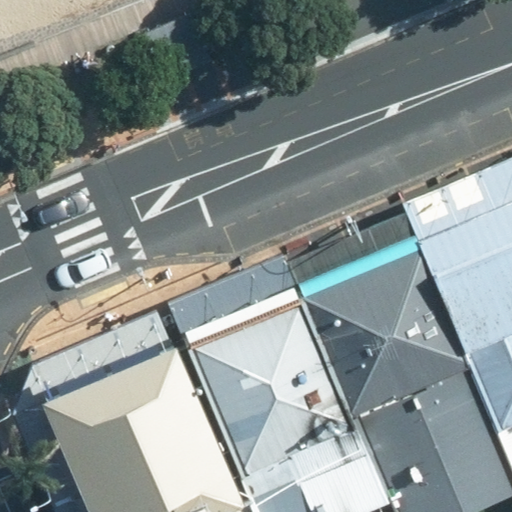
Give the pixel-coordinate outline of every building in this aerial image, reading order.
[(196,0),(150,20),(169,67),(216,47),(196,0)] [(424,250),(511,466),(511,193),(417,232),(424,250)] [(394,509),(395,511),(478,511),(511,498),(511,466),(424,250),(306,300),(394,509)] [(191,347),(261,511),(386,511),(394,509),(306,300),(191,347)] [(34,408),(77,511),(247,511),(178,347),(34,408)]
